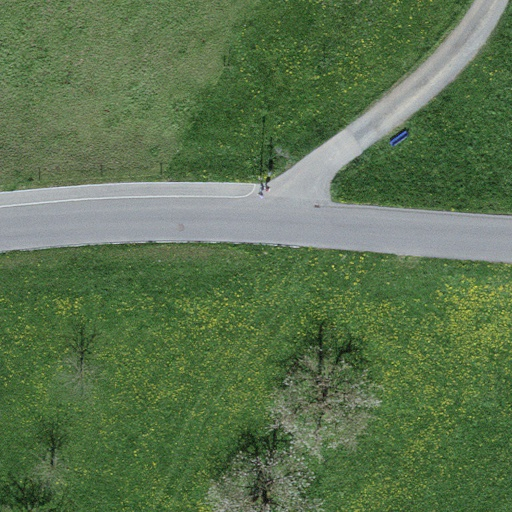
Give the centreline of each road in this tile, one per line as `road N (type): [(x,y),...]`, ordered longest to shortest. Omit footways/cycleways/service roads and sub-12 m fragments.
road 1 (unclassified): [(0,220),(511,234)]
road 2 (track): [(216,226),(323,170),(451,66),(498,0)]
